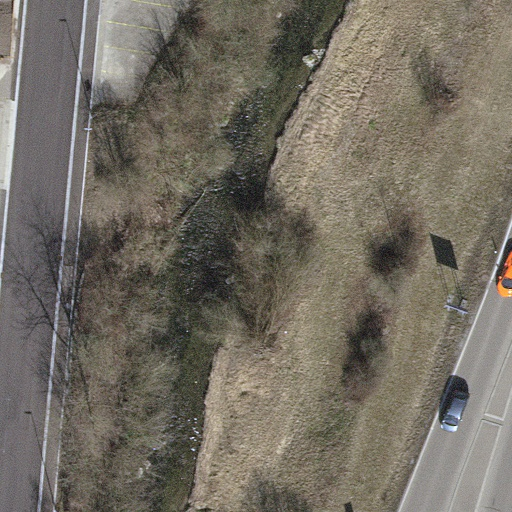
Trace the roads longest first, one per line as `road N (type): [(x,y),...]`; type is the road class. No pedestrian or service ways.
road 1 (unclassified): [(56,0),(9,511)]
road 2 (primary): [(511,309),(426,511)]
